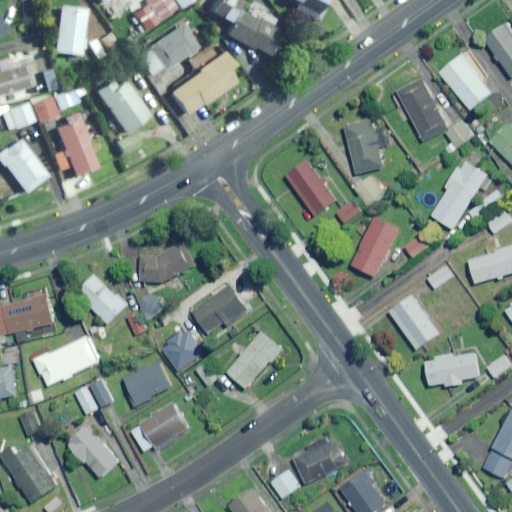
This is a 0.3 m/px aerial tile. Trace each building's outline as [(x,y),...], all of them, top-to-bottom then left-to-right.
[(175,8),(169,0),(143,0),(158,20),(175,8)] [(238,1),(236,0),(213,0),(206,13),(225,23),(233,9),(238,1)] [(321,0),(288,0),(295,4),(293,9),(315,21),(323,7),(319,5),(321,0)] [(84,10),(59,6),(53,52),(78,55),(84,10)] [(120,23),(111,9),(101,15),(111,29),(120,23)] [(275,28),(237,10),(225,35),(271,58),(277,46),(269,42),(275,28)] [(207,44),(184,15),(144,46),(147,49),(135,58),(149,76),(161,66),(164,70),(184,55),(187,59),(207,44)] [(511,31),(507,24),(485,39),(511,77),(511,31)] [(231,65),(221,52),(169,93),(186,115),(201,103),(203,105),(234,82),(225,70),(231,65)] [(22,61),(28,87),(31,96),(54,89),(45,55),(22,61)] [(480,75),(463,55),(441,73),(472,111),(493,93),(478,76),(480,75)] [(0,94),(28,87),(22,61),(0,67),(0,94)] [(115,88),(109,80),(94,90),(123,133),(147,116),(124,82),(115,88)] [(406,104),(399,108),(406,122),(413,118),(425,142),(448,130),(423,80),(400,92),(406,104)] [(30,104),(34,121),(35,124),(57,117),(52,98),(30,104)] [(34,121),(30,104),(28,100),(0,108),(0,112),(5,130),(34,121)] [(44,124),(45,129),(54,154),(51,155),(57,171),(68,167),(72,176),(95,168),(76,113),(59,119),(44,124)] [(481,137),(463,119),(447,135),(465,153),(481,137)] [(375,131),(372,120),(344,128),(358,175),(385,168),(380,149),(391,146),(386,128),(375,131)] [(511,126),(508,123),(490,141),(511,162),(511,126)] [(138,146),(132,134),(113,143),(119,156),(138,146)] [(45,177),(17,139),(0,151),(0,161),(23,193),(45,177)] [(337,202),(307,160),(288,173),(318,215),(337,202)] [(489,175),(465,161),(432,215),(455,230),(489,175)] [(385,195),(372,177),(356,189),(369,207),(385,195)] [(505,202),(497,192),(470,214),(478,225),(505,202)] [(362,212),(354,201),(337,212),(345,223),(362,212)] [(511,222),(511,218),(506,210),(487,222),(495,234),(511,222)] [(401,230),(377,218),(352,265),(377,278),(401,230)] [(428,248),(421,237),(407,248),(414,258),(428,248)] [(120,260),(134,285),(143,280),(149,291),(198,266),(186,242),(156,258),(149,245),(120,260)] [(511,273),(511,248),(470,261),(477,284),(511,273)] [(452,278),(445,267),(428,279),(436,289),(452,278)] [(119,294),(117,296),(97,275),(79,293),(110,324),(125,310),(130,305),(119,294)] [(250,312),(231,286),(194,313),(209,335),(227,322),(230,326),(250,312)] [(0,337),(54,324),(47,296),(0,307),(0,337)] [(412,296),(388,314),(394,321),(396,320),(422,355),(444,338),(412,296)] [(141,316),(128,323),(135,337),(149,330),(141,316)] [(190,331),(183,336),(180,333),(168,341),(170,344),(166,347),(181,371),(205,354),(190,331)] [(284,350),(264,333),(230,373),(248,389),(271,362),(273,363),(284,350)] [(47,387),(62,380),(63,383),(76,377),(75,374),(101,362),(90,337),(35,361),(47,387)] [(480,377),(475,353),(425,364),(430,387),(446,384),(447,387),(464,384),(463,381),(480,377)] [(123,382),(137,407),(138,409),(155,400),(154,398),(173,387),(159,362),(123,382)] [(220,379),(210,362),(197,369),(207,386),(220,379)] [(16,383),(18,382),(14,367),(0,370),(0,402),(4,402),(3,399),(19,395),(16,383)] [(99,409),(87,386),(75,392),(87,415),(99,409)] [(190,429),(174,405),(132,432),(145,452),(155,446),(157,450),(190,429)] [(511,413),(483,468),(504,479),(511,463),(511,413)] [(45,431),(39,414),(23,419),(29,436),(45,431)] [(70,445),(87,463),(88,461),(103,477),(119,461),(88,428),(70,445)] [(349,465),(337,440),(296,460),(308,485),(349,465)] [(56,488),(29,447),(18,455),(13,447),(1,455),(33,503),(56,488)] [(300,487),(289,471),(272,483),(283,499),(300,487)] [(367,471),(365,473),(342,489),(358,511),(376,511),(386,505),(372,485),(375,483),(367,471)] [(231,508),(234,511),(270,511),(254,490),(231,508)] [(335,511),(327,501),(312,511),(335,511)]
